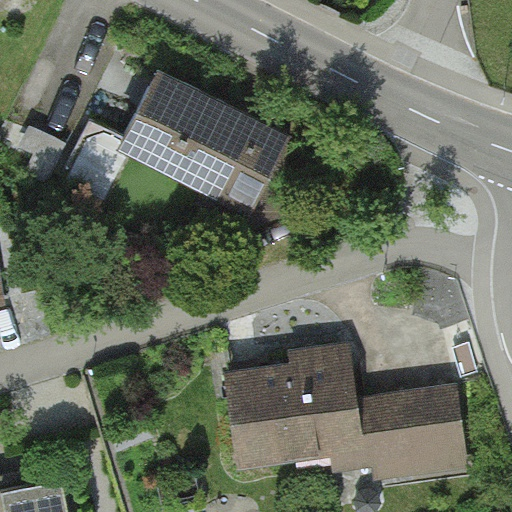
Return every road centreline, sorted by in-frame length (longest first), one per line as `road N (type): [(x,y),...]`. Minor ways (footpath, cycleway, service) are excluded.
road 1 (residential): [(0,364),(511,215)]
road 2 (unclassified): [(195,0),(416,110)]
